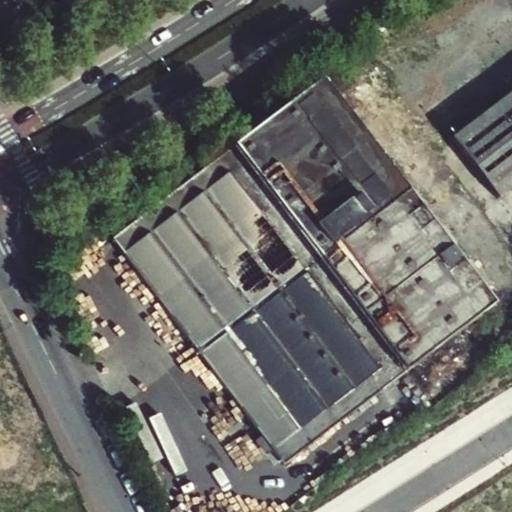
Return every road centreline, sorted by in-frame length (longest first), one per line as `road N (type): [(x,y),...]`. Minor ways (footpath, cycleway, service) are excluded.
road 1 (primary): [(0,193),(307,0)]
road 2 (primary): [(230,0),(0,141)]
road 3 (tertiary): [(122,511),(9,278)]
road 4 (residential): [(381,511),(511,430)]
